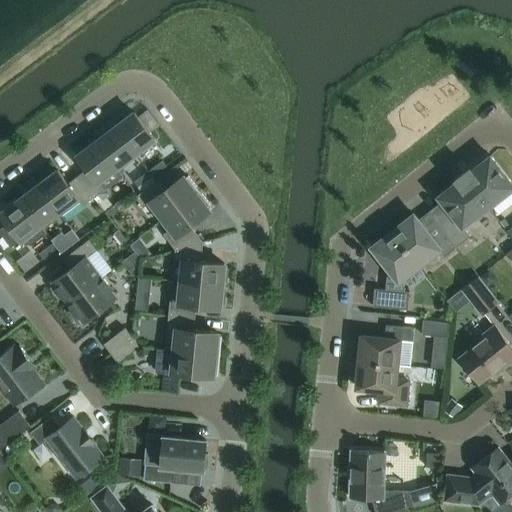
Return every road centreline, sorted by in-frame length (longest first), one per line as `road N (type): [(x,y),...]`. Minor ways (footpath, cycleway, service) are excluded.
road 1 (residential): [(0,178),(120,87),(150,86),(252,216),(257,236),(239,412)]
road 2 (residential): [(325,419),(342,243),(478,130),(511,131)]
road 3 (residential): [(0,264),(100,395),(239,412)]
road 4 (residential): [(325,419),(458,428),(511,385)]
